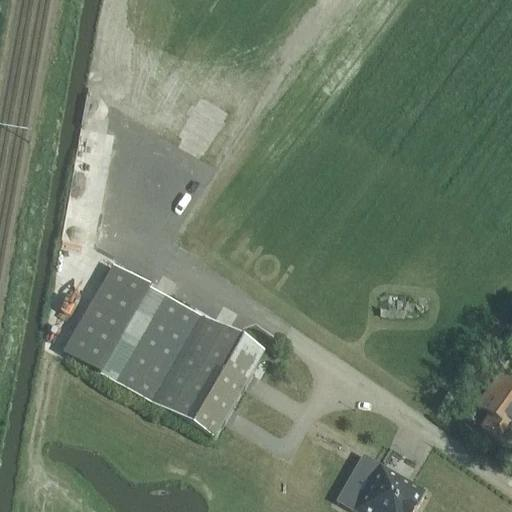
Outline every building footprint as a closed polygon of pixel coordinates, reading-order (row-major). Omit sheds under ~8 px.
[(114,271),(63,357),(77,365),(99,378),(101,379),(152,293),(150,292),(150,291),(123,276),(114,271)] [(412,313),(413,290),(384,289),(383,311),(412,313)] [(167,302),(117,388),(158,412),(209,326),(167,302)] [(264,358),(209,326),(158,412),(214,444),(264,358)] [(498,352),(491,361),(504,370),(510,360),(498,352)] [(506,450),(511,441),(511,380),(505,376),(480,411),(489,417),(479,430),(506,450)] [(356,511),(416,511),(426,496),(380,470),(356,511)]
